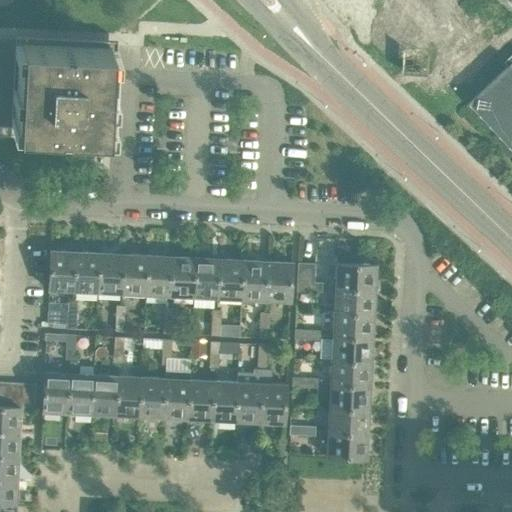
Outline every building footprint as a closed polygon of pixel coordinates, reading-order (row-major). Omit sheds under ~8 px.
[(111,138),(116,46),(117,39),(14,34),(9,133),(111,138)] [(511,62),(465,106),(467,107),(470,104),(511,148),(511,62)] [(73,290),(75,247),(74,250),(68,249),(51,249),(51,246),(50,246),(48,289),(73,290)] [(97,291),(99,250),(99,251),(76,250),(76,247),(75,247),(73,290),(97,291)] [(121,292),(123,250),(122,250),(122,252),(99,251),(100,250),(99,250),(97,291),(121,292)] [(145,293),(147,252),(146,252),(146,253),(124,252),(124,250),(123,250),(121,292),(145,293)] [(169,294),(171,252),(170,252),(170,254),(148,253),(148,252),(147,252),(145,293),(169,294)] [(193,296),(195,254),(194,254),(194,255),(172,254),(172,252),(171,252),(169,294),(193,296)] [(217,297),(219,254),(218,254),(218,257),(196,256),(196,254),(195,254),(193,296),(217,297)] [(240,298),(242,256),(241,256),(241,258),(219,257),(220,254),(219,254),(217,297),(240,298)] [(264,299),(267,257),(265,257),(265,259),(243,258),(243,256),(242,256),(240,298),(264,299)] [(289,300),(291,259),(290,258),(290,260),(267,259),(267,258),(267,257),(264,299),(289,300)] [(314,281),(314,262),(297,261),(296,289),(309,290),(309,281),(314,281)] [(373,288),(374,266),(376,266),(376,264),(336,262),(334,287),(375,289),(375,288),(373,288)] [(321,290),(321,286),(321,282),(314,281),(309,281),(309,290),(321,290)] [(371,312),(372,290),(375,290),(375,289),(334,287),(333,311),(373,313),(374,312),(371,312)] [(76,328),(77,315),(77,302),(68,302),(68,311),(48,310),(47,322),(68,323),(67,327),(76,328)] [(125,317),(125,305),(116,304),(116,317),(125,317)] [(173,320),(173,307),(164,307),(164,319),(173,320)] [(221,322),(221,310),(212,309),(211,322),(221,322)] [(370,336),(371,314),(373,314),(373,313),(333,311),(332,335),(372,337),(372,336),(370,336)] [(267,324),(268,312),(259,312),(259,324),(267,324)] [(124,330),(125,317),(116,317),(115,330),(124,330)] [(172,332),(173,320),(164,319),(163,332),(172,332)] [(220,335),(221,322),(211,322),(211,334),(220,335)] [(266,337),(267,324),(259,324),(258,336),(266,337)] [(306,338),(307,329),(294,328),(294,337),(306,338)] [(319,338),(319,334),(319,329),(307,329),(306,338),(319,338)] [(75,346),(76,334),(67,333),(66,346),(75,346)] [(369,360),(370,338),(372,338),(372,337),(332,335),(331,359),(371,361),(371,360),(369,360)] [(123,349),(124,336),(115,336),(114,348),(123,349)] [(171,351),(172,339),(163,338),(162,351),(171,351)] [(219,351),(238,352),(239,342),(210,341),(210,353),(219,354),(219,351)] [(266,356),(266,343),(257,343),(257,356),(266,356)] [(75,359),(75,346),(66,346),(66,358),(69,358),(75,359)] [(123,362),(123,349),(114,348),(113,361),(123,362)] [(170,364),(171,351),(162,351),(162,363),(170,364)] [(219,366),(219,354),(210,353),(209,366),(219,366)] [(261,368),(265,369),(266,356),(257,356),(256,368),(253,368),(252,372),(237,371),(237,379),(235,421),(236,421),(236,419),(257,420),(257,422),(258,422),(261,368)] [(91,414),(93,373),(79,372),(78,359),(75,359),(69,358),(69,371),(68,371),(66,414),(67,414),(67,411),(90,413),(90,414),(91,414)] [(368,384),(369,361),(371,362),(371,361),(331,359),(330,383),(370,385),(370,384),(368,384)] [(283,422),(285,382),(270,381),(271,369),(265,369),(261,368),(258,422),(259,422),(259,420),(281,421),(282,422),(283,422)] [(66,414),(68,371),(44,371),(42,412),(44,412),(44,410),(66,411),(65,414),(66,414)] [(115,416),(117,374),(93,373),(91,414),(92,414),(92,413),(114,414),(114,416),(115,416)] [(139,417),(141,375),(117,374),(115,416),(116,416),(116,414),(138,415),(138,416),(139,417)] [(163,419),(165,376),(141,375),(139,417),(140,417),(140,415),(162,416),(162,419),(163,419)] [(187,419),(189,377),(165,376),(163,419),(163,416),(186,417),(186,419),(187,419)] [(304,386),(305,377),(292,376),(292,386),(304,386)] [(210,421),(212,378),(189,377),(187,419),(188,419),(188,417),(210,418),(209,421),(210,421)] [(317,386),(317,377),(305,377),(304,386),(317,386)] [(235,421),(237,379),(212,378),(210,421),(211,421),(211,418),(235,419),(234,421),(235,421)] [(0,405),(10,406),(12,382),(0,381),(0,405)] [(22,407),(23,383),(12,382),(10,406),(22,407)] [(34,407),(35,383),(23,383),(22,407),(34,407)] [(367,408),(368,386),(370,386),(370,385),(330,383),(328,407),(369,409),(369,408),(367,408)] [(18,430),(19,407),(22,407),(10,406),(0,405),(0,429),(21,431),(21,430),(18,430)] [(365,431),(367,409),(369,410),(369,409),(328,407),(327,431),(368,433),(368,432),(365,431)] [(302,434),(302,425),(290,424),(289,433),(302,434)] [(314,434),(315,430),(315,425),(302,425),(302,434),(314,434)] [(0,453),(17,455),(18,437),(18,431),(21,432),(21,431),(0,429),(0,453)] [(364,456),(365,434),(367,434),(368,433),(327,431),(326,456),(366,458),(366,456),(364,456)] [(16,478),(17,455),(0,453),(0,477),(18,479),(18,478),(16,478)] [(0,501),(14,503),(15,486),(16,479),(18,479),(0,477),(0,501)] [(13,511),(14,503),(0,501),(0,511),(13,511)]
